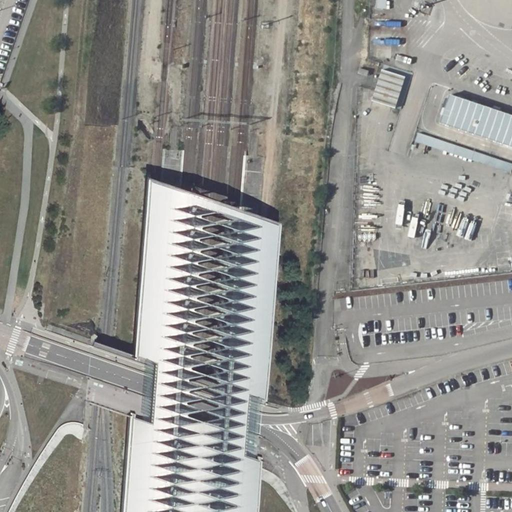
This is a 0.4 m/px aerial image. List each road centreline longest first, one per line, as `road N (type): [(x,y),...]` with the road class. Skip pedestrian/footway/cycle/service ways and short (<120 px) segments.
road 1 (tertiary): [(511,348),(330,411),(245,420)]
road 2 (tertiary): [(245,420),(0,335)]
road 3 (tertiary): [(327,511),(295,461),(245,420)]
